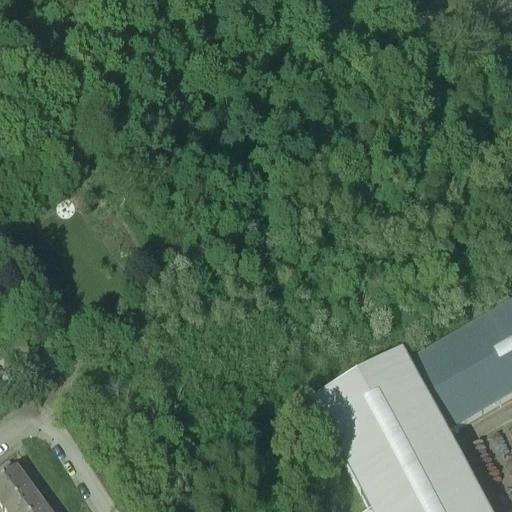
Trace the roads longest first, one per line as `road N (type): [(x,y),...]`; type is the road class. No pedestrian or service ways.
road 1 (track): [(434,101),(39,404)]
road 2 (residential): [(108,511),(39,404)]
